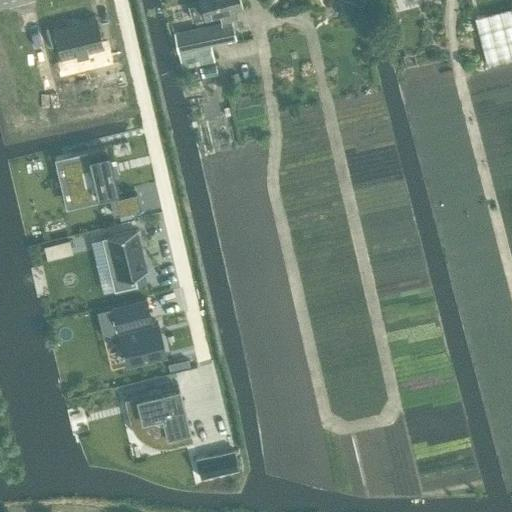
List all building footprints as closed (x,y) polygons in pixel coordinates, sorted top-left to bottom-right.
[(201,0),(201,1),(190,4),(194,18),(205,15),(206,17),(218,13),(220,20),(173,33),(182,67),(215,58),(210,42),(235,35),(231,18),(239,16),(237,8),(242,7),(240,0),(201,0)] [(340,5),(339,13),(342,18),(346,19),(351,15),(352,7),(350,2),(345,1),(340,5)] [(486,64),(511,57),(511,7),(474,17),(486,64)] [(67,23),(53,26),(61,57),(56,58),(59,73),(85,67),(81,53),(102,48),(101,43),(95,16),(78,21),(77,19),(66,21),(67,23)] [(73,158),(63,161),(72,200),(96,194),(97,200),(115,196),(104,145),(72,152),(73,158)] [(135,191),(115,196),(119,213),(139,208),(135,191)] [(101,237),(114,290),(137,285),(134,273),(146,270),(136,229),(101,237)] [(68,240),(56,243),(58,253),(70,250),(68,240)] [(157,322),(151,323),(145,298),(96,310),(103,337),(119,333),(122,345),(119,346),(120,350),(123,349),(126,363),(165,354),(157,322)] [(178,387),(125,400),(131,423),(133,428),(135,433),(139,437),(142,440),(147,443),(152,445),(157,446),(163,446),(168,445),(191,440),(178,387)] [(235,448),(196,457),(200,477),(239,467),(235,448)]
